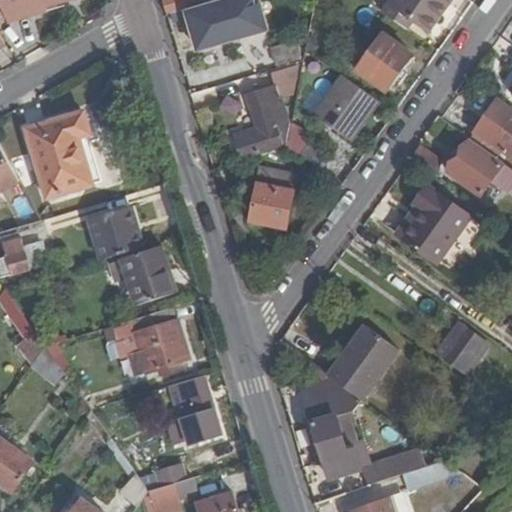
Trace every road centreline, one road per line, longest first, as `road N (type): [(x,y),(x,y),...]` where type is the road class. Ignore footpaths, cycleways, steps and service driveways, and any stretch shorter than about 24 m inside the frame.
road 1 (residential): [(499,0),(244,352)]
road 2 (residential): [(143,16),(244,352)]
road 3 (residential): [(244,352),(295,511)]
road 4 (residential): [(143,16),(0,96)]
